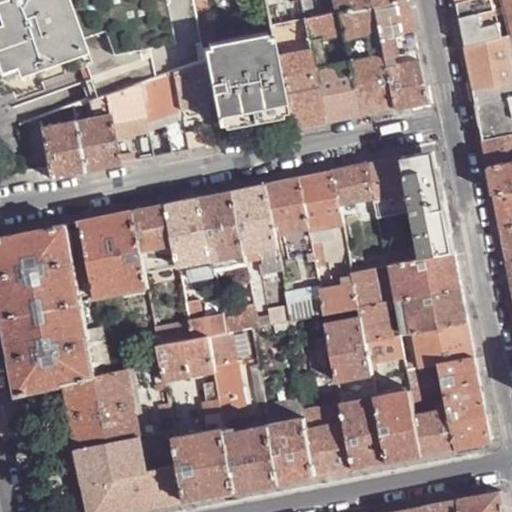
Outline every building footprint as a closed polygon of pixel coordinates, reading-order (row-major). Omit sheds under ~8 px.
[(0,0),(0,50),(13,85),(17,84),(44,74),(94,55),(108,94),(110,93),(142,82),(158,76),(175,70),(208,58),(205,45),(196,0),(0,0)] [(196,0),(205,45),(216,43),(206,0),(196,0)] [(267,0),(272,23),(296,18),(293,0),(267,0)] [(293,0),(296,18),(307,16),(303,0),(293,0)] [(307,17),(316,15),(312,0),(303,0),(307,16),(307,17)] [(335,0),(338,11),(341,10),(376,4),(394,0),(335,0)] [(412,19),(408,0),(394,0),(376,4),(385,52),(386,55),(418,48),(412,19)] [(499,11),(495,0),(461,0),(459,1),(462,14),(464,24),(468,45),(506,36),(501,20),(489,23),(487,15),(499,11)] [(351,58),(385,52),(376,4),(341,10),(345,32),(351,58)] [(311,39),(345,32),(341,10),(338,11),(316,15),(307,17),(311,39)] [(293,127),(327,120),(317,68),(313,48),(311,39),(307,17),(307,16),(296,18),(272,23),(274,32),(290,111),(293,127)] [(216,43),(205,45),(208,58),(215,96),(216,100),(219,114),(221,123),(290,111),(274,32),(216,43)] [(473,70),(476,87),(511,80),(511,34),(506,36),(468,45),(473,70)] [(319,47),(313,48),(317,68),(323,67),(319,47)] [(420,58),(418,48),(386,55),(388,65),(420,58)] [(13,85),(0,50),(0,74),(5,88),(13,85)] [(361,114),(396,106),(388,65),(386,55),(385,52),(351,58),(352,60),(361,114)] [(175,70),(182,107),(211,97),(215,96),(208,58),(175,70)] [(396,106),(428,100),(424,78),(420,58),(388,65),(396,106)] [(327,120),(361,114),(352,60),(323,67),(317,68),(327,120)] [(148,113),(149,119),(182,107),(175,70),(158,76),(142,82),(148,113)] [(44,74),(17,84),(20,91),(47,81),(44,74)] [(482,117),(486,138),(511,133),(511,80),(476,87),(482,117)] [(115,121),(148,113),(142,82),(110,93),(112,109),(113,113),(115,121)] [(95,111),(112,109),(110,93),(108,94),(93,99),(91,100),(95,111)] [(168,122),(184,116),(182,107),(149,119),(150,125),(151,129),(168,122)] [(88,170),(122,162),(121,156),(117,133),(115,121),(113,113),(78,120),(88,170)] [(123,132),(150,125),(149,119),(148,113),(115,121),(117,133),(123,132)] [(190,149),(205,145),(200,119),(197,119),(196,113),(184,116),(190,149)] [(213,144),(224,142),(221,123),(219,114),(208,116),(213,144)] [(173,152),(190,149),(184,116),(168,122),(173,152)] [(52,177),(88,170),(78,120),(44,127),(50,163),(52,177)] [(121,156),(127,155),(123,132),(117,133),(121,156)] [(511,133),(486,138),(488,148),(489,153),(491,165),(511,160),(511,133)] [(122,162),(156,155),(154,150),(127,155),(121,156),(122,162)] [(422,152),(403,156),(411,193),(414,205),(414,209),(434,205),(433,203),(448,200),(447,199),(433,202),(430,187),(445,184),(443,175),(441,165),(422,152)] [(403,156),(369,163),(377,198),(377,200),(396,196),(411,193),(403,156)] [(511,160),(491,165),(493,172),(495,180),(497,192),(511,189),(511,160)] [(377,198),(369,163),(336,170),(343,205),(377,198)] [(301,177),(312,229),(335,224),(346,222),(345,216),(343,205),(336,170),(301,177)] [(268,184),(278,235),(312,229),(301,177),(268,184)] [(235,190),(247,252),(280,245),(278,235),(268,184),(235,190)] [(447,199),(445,184),(430,187),(433,202),(447,199)] [(511,189),(497,192),(499,203),(500,209),(503,225),(511,223),(511,189)] [(247,252),(235,190),(202,197),(214,259),(221,258),(247,252)] [(414,205),(411,193),(396,196),(398,208),(414,205)] [(379,210),(381,219),(415,212),(414,209),(414,205),(398,208),(396,196),(377,200),(379,210)] [(214,259),(202,197),(170,203),(177,242),(178,249),(181,266),(214,259)] [(343,205),(345,216),(379,210),(377,200),(377,198),(343,205)] [(454,230),(448,200),(433,203),(434,205),(414,209),(415,212),(423,252),(425,259),(458,252),(454,230)] [(170,203),(136,210),(144,249),(174,243),(177,242),(170,203)] [(136,210),(85,221),(91,257),(99,298),(151,287),(148,273),(146,263),(145,255),(144,249),(136,210)] [(0,237),(0,275),(77,260),(70,223),(0,237)] [(511,259),(511,223),(503,225),(506,238),(507,245),(510,260),(511,259)] [(312,229),(314,242),(320,240),(321,242),(338,238),(335,224),(312,229)] [(146,263),(148,273),(176,267),(173,250),(175,250),(174,243),(144,249),(145,255),(152,255),(153,262),(146,263)] [(284,268),(280,245),(247,252),(249,264),(251,275),(258,273),(264,272),(284,268)] [(315,248),(317,261),(324,260),(326,259),(323,246),(322,246),(315,248)] [(181,266),(178,249),(175,250),(173,250),(176,267),(181,266)] [(249,264),(247,252),(221,258),(222,269),(249,264)] [(425,259),(423,252),(389,258),(389,259),(391,266),(394,265),(425,259)] [(461,266),(458,252),(425,259),(394,265),(400,291),(401,299),(465,287),(461,266)] [(355,273),(353,257),(352,254),(347,255),(350,273),(352,285),(357,283),(355,273)] [(152,255),(145,255),(146,263),(153,262),(152,255)] [(391,266),(389,259),(364,263),(363,256),(353,257),(355,273),(378,268),(388,266),(391,266)] [(0,275),(0,280),(7,316),(84,301),(77,260),(0,275)] [(317,261),(319,272),(326,270),(324,260),(317,261)] [(286,279),(284,268),(264,272),(266,282),(286,279)] [(362,307),(385,302),(379,274),(378,268),(355,273),(357,283),(362,307)] [(352,285),(350,273),(328,277),(326,270),(319,272),(322,285),(323,290),(352,285)] [(357,283),(352,285),(323,290),(328,313),(362,307),(357,283)] [(323,290),(322,285),(288,292),(291,303),(294,319),(313,316),(328,313),(323,290)] [(185,288),(191,320),(207,317),(205,303),(204,299),(196,300),(194,286),(185,288)] [(467,301),(465,287),(401,299),(407,333),(417,332),(471,321),(469,307),(467,301)] [(258,311),(253,288),(247,289),(250,304),(242,306),(243,314),(258,311)] [(401,299),(400,291),(392,293),(393,300),(401,299)] [(221,301),(220,293),(204,296),(204,299),(205,303),(221,301)] [(7,316),(15,358),(92,341),(90,330),(84,301),(7,316)] [(369,341),(397,335),(390,301),(385,302),(362,307),(364,317),(369,341)] [(294,319),(291,303),(271,308),(272,313),(275,323),(281,322),(288,321),(294,319)] [(259,316),(258,311),(243,314),(225,319),(227,332),(233,332),(260,326),(259,316)] [(260,326),(275,323),(272,313),(259,316),(260,326)] [(330,324),(328,313),(313,316),(316,330),(330,327),(330,324)] [(225,319),(224,314),(207,317),(191,320),(191,321),(194,339),(210,336),(227,332),(225,319)] [(341,381),(375,375),(374,369),(373,364),(369,341),(364,317),(330,324),(330,327),(341,381)] [(194,339),(191,321),(159,328),(162,342),(162,345),(194,339)] [(282,330),(290,329),(288,321),(281,322),(282,330)] [(478,356),(471,321),(417,332),(418,338),(423,366),(429,365),(443,363),(478,356)] [(106,337),(105,327),(90,330),(92,341),(106,337)] [(227,422),(249,417),(233,332),(227,332),(210,336),(217,373),(219,382),(222,400),(227,422)] [(418,338),(417,332),(407,333),(402,334),(403,340),(418,338)] [(380,362),(406,357),(403,340),(402,334),(397,335),(369,341),(373,364),(380,362)] [(169,382),(217,373),(210,336),(194,339),(162,345),(165,361),(167,372),(169,382)] [(98,376),(112,373),(106,337),(92,341),(98,358),(98,376)] [(15,358),(22,394),(67,384),(67,383),(98,376),(98,358),(92,341),(15,358)] [(157,363),(165,361),(162,345),(162,342),(153,344),(157,363)] [(461,448),(494,441),(487,399),(478,356),(443,363),(445,375),(452,409),(461,448)] [(266,396),(266,395),(259,359),(252,361),(259,402),(267,400),(266,396)] [(167,372),(165,361),(157,363),(145,365),(147,371),(156,369),(157,373),(159,373),(167,372)] [(445,375),(443,363),(429,365),(431,377),(445,375)] [(80,448),(144,437),(131,368),(112,373),(98,376),(67,383),(67,384),(80,448)] [(169,382),(167,372),(159,373),(161,384),(169,382)] [(174,409),(169,382),(161,384),(158,385),(163,412),(174,409)] [(222,400),(219,382),(207,385),(209,402),(222,400)] [(418,415),(443,411),(438,386),(413,391),(418,415)] [(392,461),(426,455),(418,415),(413,391),(380,397),(392,461)] [(357,468),(392,461),(380,397),(345,404),(357,468)] [(211,431),(228,427),(227,422),(222,400),(209,402),(206,403),(211,431)] [(318,476),(357,468),(345,404),(305,412),(307,417),(318,476)] [(165,419),(175,417),(174,409),(163,412),(165,419)] [(426,455),(461,448),(452,409),(443,411),(418,415),(426,455)] [(169,432),(178,431),(175,417),(165,419),(167,433),(169,432)] [(283,482),(318,476),(307,417),(299,419),(272,424),(272,425),(283,482)] [(270,485),(283,482),(272,425),(229,433),(240,491),(270,485)] [(191,500),(240,491),(229,433),(228,427),(211,431),(184,436),(179,437),(182,449),(184,464),(191,500)] [(173,451),(182,449),(179,437),(178,431),(169,432),(173,451)] [(80,448),(87,483),(150,471),(144,437),(80,448)] [(184,464),(182,449),(173,451),(176,465),(184,464)] [(92,511),(130,511),(191,500),(184,464),(176,465),(150,471),(87,483),(92,511)] [(508,511),(504,491),(461,500),(463,511),(508,511)] [(463,511),(461,500),(427,506),(428,511),(463,511)]
